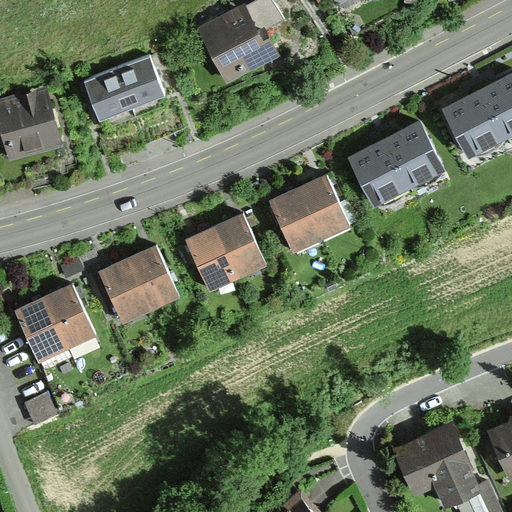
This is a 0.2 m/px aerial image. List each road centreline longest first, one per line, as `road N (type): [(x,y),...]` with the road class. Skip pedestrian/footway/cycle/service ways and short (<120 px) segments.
road 1 (tertiary): [(0,233),(91,210),(240,150),(511,14)]
road 2 (residential): [(395,511),(347,436),(386,400),(511,337)]
road 3 (track): [(347,436),(276,470),(227,511)]
